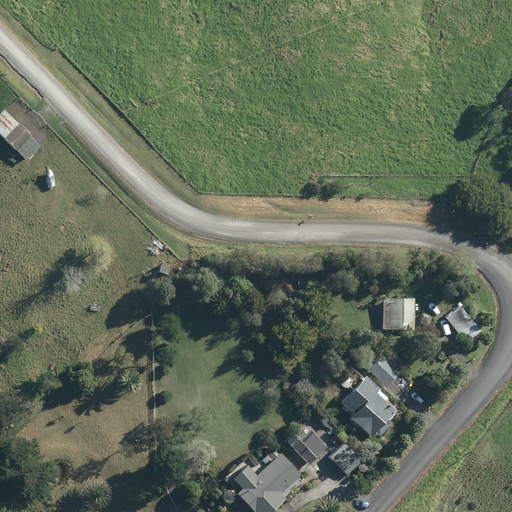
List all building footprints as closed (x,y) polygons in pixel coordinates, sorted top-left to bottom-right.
[(43,146),(4,109),(0,113),(0,136),(27,162),(43,146)] [(415,299),(381,297),(379,330),(413,331),(415,299)] [(460,304),(445,317),(466,343),(482,330),(460,304)] [(382,352),(368,368),(388,385),(401,370),(382,352)] [(352,415),(347,420),(367,438),(374,431),(380,437),(392,424),(389,421),(399,411),(379,393),(382,389),(366,374),(339,402),(352,415)] [(310,430),(292,448),(309,465),(327,447),(310,430)] [(344,443),(329,459),(344,475),(360,459),(344,443)] [(282,452),(257,476),(247,465),(234,478),(243,488),(237,494),(255,511),(271,511),(287,497),(282,493),(302,473),(282,452)]
